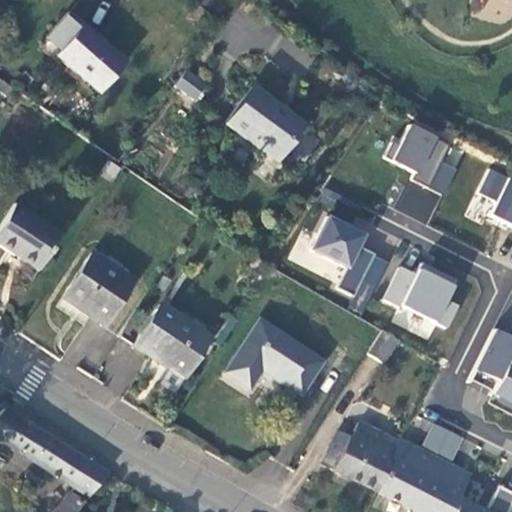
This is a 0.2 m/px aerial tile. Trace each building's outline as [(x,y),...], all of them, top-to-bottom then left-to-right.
[(123,63),(81,26),(56,56),(97,93),(123,63)] [(250,86),(237,104),(224,123),(236,132),(271,158),(285,140),(290,144),(303,125),(250,86)] [(189,91),(192,107),(203,105),(200,89),(189,91)] [(394,210),(429,225),(462,148),(404,123),(388,161),(411,171),(394,210)] [(60,235),(13,205),(0,224),(0,246),(36,270),(60,235)] [(173,214),(190,226),(196,216),(179,205),(173,214)] [(347,268),(336,290),(366,304),(388,260),(362,247),(369,233),(327,213),(310,249),(347,268)] [(190,226),(189,228),(206,238),(213,228),(196,216),(190,226)] [(131,280),(90,252),(60,297),(100,325),(131,280)] [(265,277),(272,267),(251,255),(246,263),(265,277)] [(382,299),(446,331),(459,305),(450,300),(458,284),(421,265),(417,273),(399,264),(382,299)] [(208,337),(157,304),(131,345),(148,357),(139,372),(170,393),(208,337)] [(321,361),(259,320),(224,373),(249,390),(262,371),(300,394),(321,361)] [(511,340),(492,330),(471,370),(494,382),(487,394),(511,407),(511,340)] [(397,341),(381,331),(366,354),(382,364),(397,341)] [(87,463),(4,407),(0,410),(0,440),(71,487),(87,463)] [(389,458),(397,442),(358,421),(350,438),(347,436),(342,445),(330,440),(320,462),(372,490),(389,458)] [(415,470),(389,458),(372,490),(415,511),(450,511),(458,497),(468,475),(425,452),(415,470)] [(484,510),(458,497),(450,511),(505,511),(511,498),(511,493),(496,486),(484,510)] [(51,511),(74,511),(81,503),(68,493),(51,511)]
